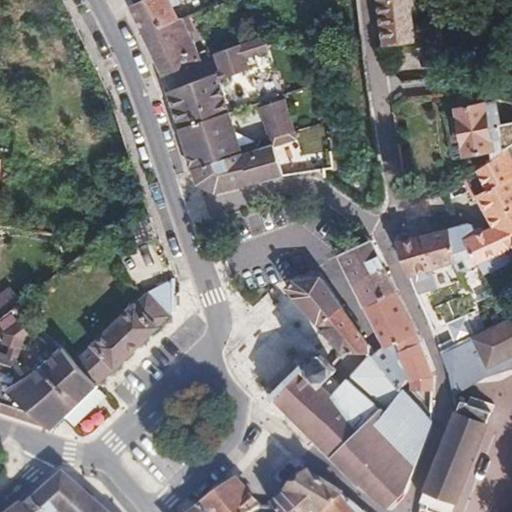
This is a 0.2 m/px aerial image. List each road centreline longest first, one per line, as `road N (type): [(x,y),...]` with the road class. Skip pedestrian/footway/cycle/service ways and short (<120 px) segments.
road 1 (residential): [(409,511),(445,397),(434,354),(376,230)]
road 2 (residential): [(95,0),(142,102),(180,219)]
road 3 (residential): [(376,230),(313,186),(180,219)]
road 4 (unclassified): [(380,93),(479,86),(506,0)]
road 5 (residential): [(247,411),(376,511)]
road 6 (residential): [(180,219),(219,323),(200,357)]
road 7 (residential): [(200,357),(96,458)]
road 8 (unclassified): [(388,226),(397,207),(380,93)]
road 9 (residential): [(247,411),(234,440),(167,511)]
